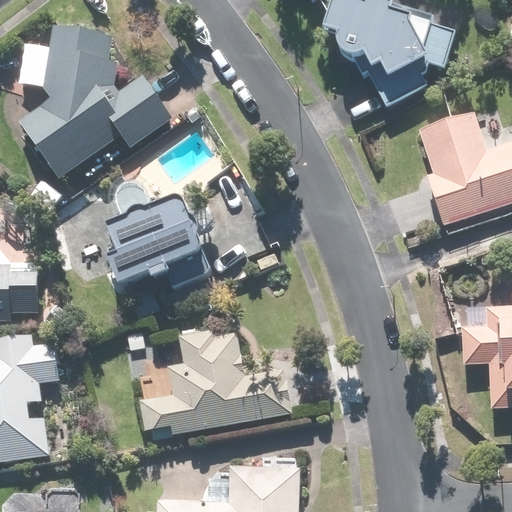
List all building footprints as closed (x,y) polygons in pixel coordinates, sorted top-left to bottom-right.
[(365,71),(385,108),(427,86),(422,76),(426,74),(429,65),(447,71),(460,29),(434,21),(436,16),(395,3),(396,0),(328,0),(321,21),(338,27),(335,38),(338,44),(353,55),(362,72),(365,71)] [(44,94),(51,106),(42,112),(19,128),(59,185),(121,142),(130,155),(172,125),(142,82),(119,99),(115,92),(118,70),(110,68),(113,44),(75,39),(76,37),(53,33),(50,55),(25,50),(18,90),(44,94)] [(425,176),(443,232),(511,209),(511,147),(487,156),(475,119),(419,137),(431,174),(425,176)] [(108,252),(119,280),(164,264),(171,286),(208,272),(209,268),(181,197),(179,195),(173,194),(150,203),(143,186),(137,183),(126,185),(121,188),(117,198),(123,213),(106,219),(117,247),(108,252)] [(0,327),(12,328),(12,319),(39,319),(39,280),(12,280),(12,272),(0,271),(0,327)] [(489,370),(491,415),(511,414),(511,299),(511,300),(511,312),(486,313),(487,332),(461,333),(463,372),(489,370)] [(124,311),(129,327),(162,318),(157,301),(124,311)] [(145,403),(153,445),(292,420),(284,377),(246,384),(236,332),(179,343),(184,370),(168,373),(172,398),(145,403)] [(0,468),(50,461),(45,424),(30,426),(28,410),(42,408),(40,390),(60,387),(55,349),(39,352),(34,348),(33,342),(32,342),(0,346),(0,468)] [(156,506),(156,511),(299,511),(301,473),(230,471),(229,508),(156,506)]
